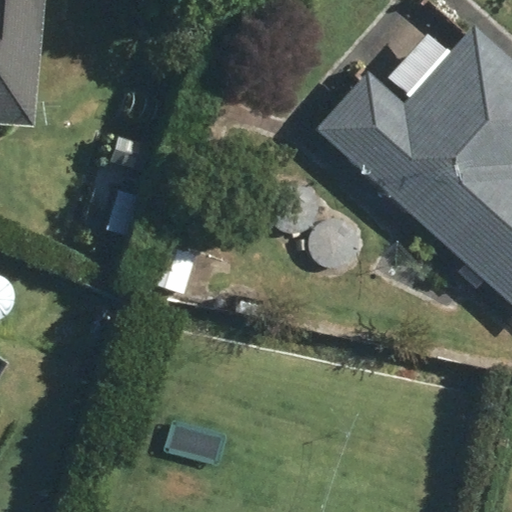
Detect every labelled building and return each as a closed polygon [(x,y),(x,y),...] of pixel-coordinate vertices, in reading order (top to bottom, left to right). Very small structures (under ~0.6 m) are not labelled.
[(0,0),(0,119),(18,121),(26,0),(0,0)] [(303,125),(511,311),(511,67),(460,21),(390,100),(354,68),(303,125)] [(175,37),(145,32),(140,61),(169,67),(175,37)] [(107,135),(94,178),(130,189),(143,145),(107,135)] [(363,245),(295,174),(250,218),(317,289),(363,245)] [(139,245),(132,276),(168,284),(174,253),(139,245)] [(0,469),(28,431),(0,411),(0,469)]
